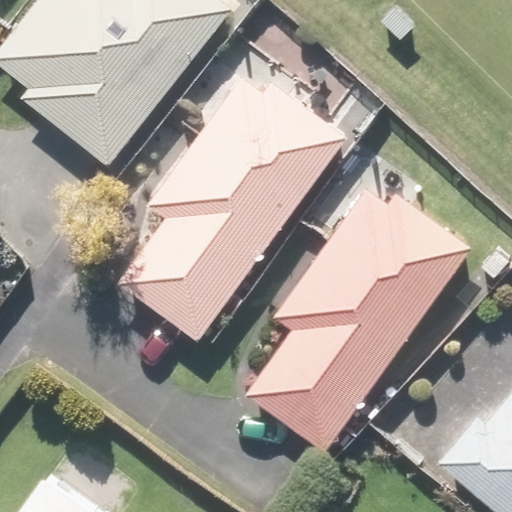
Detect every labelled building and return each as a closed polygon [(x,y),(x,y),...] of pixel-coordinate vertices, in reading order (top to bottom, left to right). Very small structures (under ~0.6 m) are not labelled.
[(35,0),(0,48),(0,69),(20,85),(13,94),(112,168),(236,0),(35,0)] [(199,344),(346,134),(248,65),(147,210),(173,228),(159,248),(145,238),(113,284),(199,344)] [(330,447),(472,247),(370,176),(270,318),(291,333),(250,391),(330,447)] [(0,307),(31,262),(0,241),(0,307)] [(511,511),(511,301),(398,437),(488,511),(511,511)] [(98,511),(47,473),(17,511),(98,511)]
